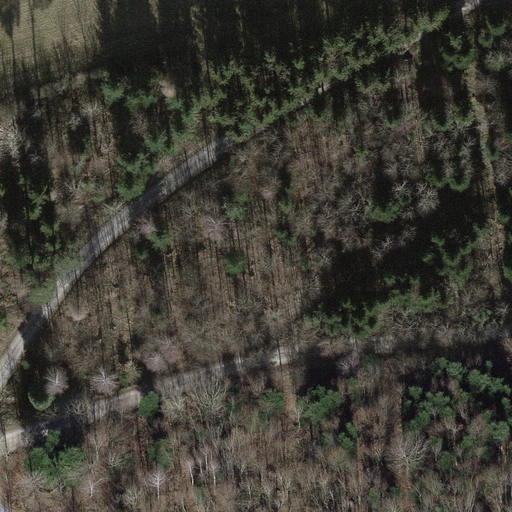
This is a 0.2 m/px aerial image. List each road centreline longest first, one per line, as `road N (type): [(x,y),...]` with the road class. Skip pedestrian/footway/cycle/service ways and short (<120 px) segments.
road 1 (track): [(474,0),(250,126),(175,181),(89,250),(0,378)]
road 2 (track): [(511,329),(259,362),(0,445)]
road 3 (track): [(217,375),(263,330),(469,191),(506,180)]
